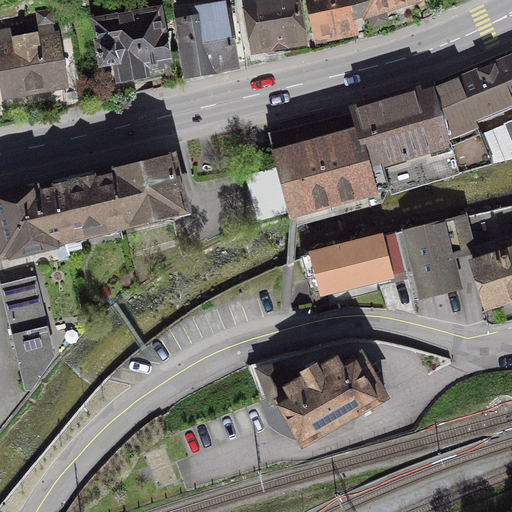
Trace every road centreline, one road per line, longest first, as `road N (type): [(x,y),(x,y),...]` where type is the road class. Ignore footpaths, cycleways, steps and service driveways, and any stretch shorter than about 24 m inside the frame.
road 1 (residential): [(511,348),(497,352),(391,321),(263,336),(141,392),(90,430),(31,511)]
road 2 (primary): [(511,13),(394,60),(0,153)]
